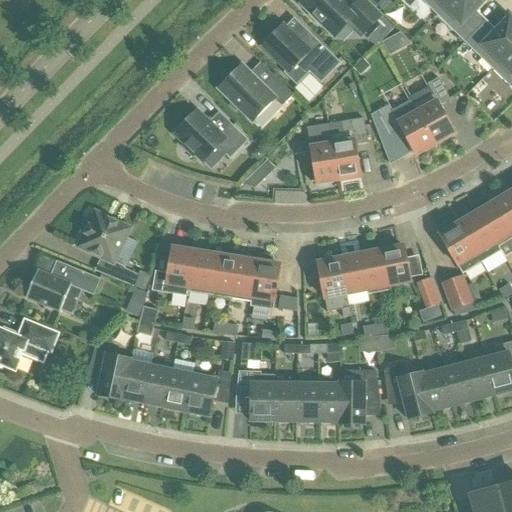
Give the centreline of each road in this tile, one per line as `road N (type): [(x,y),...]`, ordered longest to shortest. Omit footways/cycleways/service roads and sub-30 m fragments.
road 1 (residential): [(0,404),(58,429),(254,461),(367,465),(511,441)]
road 2 (residential): [(92,171),(180,206),(284,218),(357,213),(422,196),(511,144)]
road 3 (residential): [(261,0),(92,171)]
road 4 (secondary): [(0,115),(112,0)]
road 5 (residential): [(92,171),(0,266)]
